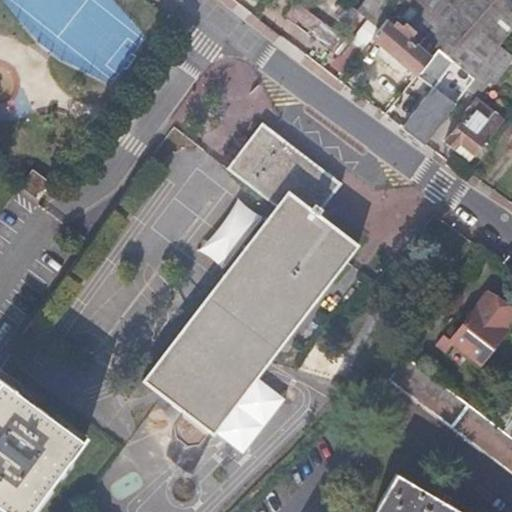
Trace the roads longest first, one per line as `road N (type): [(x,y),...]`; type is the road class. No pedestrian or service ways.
road 1 (residential): [(197,0),(511,230)]
road 2 (residential): [(295,511),(386,419),(439,439),(511,489)]
